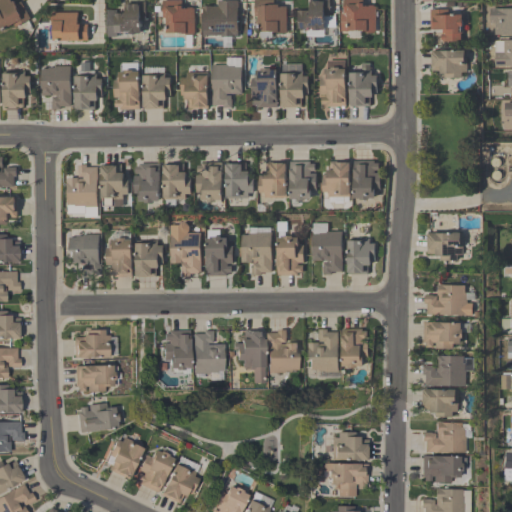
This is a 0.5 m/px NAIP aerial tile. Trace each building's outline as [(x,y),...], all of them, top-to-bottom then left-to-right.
[(0,0),(0,33),(31,21),(22,0),(13,4),(11,0),(0,0)] [(288,33),(288,8),(277,8),(276,0),(255,0),(256,33),(288,33)] [(365,0),(342,0),(342,36),(377,36),(377,8),(366,8),(365,0)] [(184,1),(164,1),(164,35),(195,35),(195,10),(184,10),(184,1)] [(240,38),(240,1),(212,1),(212,8),(203,8),(203,38),(223,38),(223,47),(231,47),(231,38),(240,38)] [(309,2),(309,11),(297,12),(298,32),(329,31),(328,2),(309,2)] [(146,4),(126,4),(126,13),(108,13),(108,37),(146,37),(146,4)] [(511,8),(491,9),(491,37),(511,36),(511,8)] [(442,43),(462,43),(462,10),(431,10),(431,32),(442,32),(442,43)] [(89,24),(79,24),(79,13),(52,13),(52,41),(89,41),(89,24)] [(511,41),(494,41),(494,68),(511,67),(511,41)] [(467,50),(431,50),(431,70),(440,70),(440,79),(467,79),(467,50)] [(233,108),(233,97),(244,97),(244,59),(223,59),(223,67),(212,67),(212,108),(233,108)] [(377,107),(377,72),(347,72),(347,62),(329,62),(329,70),(320,70),(320,107),(377,107)] [(42,67),(42,99),(52,99),(52,110),(72,110),(72,67),(42,67)] [(173,99),(173,76),(162,76),(162,69),(143,69),(143,110),(163,110),(163,99),(173,99)] [(278,108),(278,69),(259,69),(259,79),(251,79),(251,108),(278,108)] [(141,71),(115,71),(115,110),(141,110),(141,71)] [(308,99),(308,71),(281,71),(281,108),(300,108),(300,99),(308,99)] [(3,108),(23,108),(23,99),(31,99),(31,72),(3,72),(3,108)] [(75,110),(97,110),(97,101),(103,101),(103,72),(85,72),(75,72),(75,110)] [(182,99),(190,99),(190,109),(209,109),(209,74),(182,74),(182,99)] [(0,157),(0,188),(17,188),(17,167),(6,167),(6,158),(0,157)] [(379,162),(355,162),(355,200),(379,200),(379,162)] [(162,163),(135,163),(135,195),(141,195),(141,204),(162,204),(162,163)] [(198,163),(198,202),(223,202),(223,163),(198,163)] [(316,200),(316,163),(291,163),(291,200),(316,200)] [(352,163),(331,163),(331,171),(324,171),(324,199),(352,199),(352,163)] [(255,199),(255,173),(245,173),(245,164),(226,164),(226,199),(255,199)] [(287,164),(267,164),(267,174),(260,174),(260,198),(287,198),(287,164)] [(69,176),(68,206),(80,207),(80,214),(99,214),(99,165),(79,165),(79,176),(69,176)] [(130,175),(120,175),(120,165),(102,165),(102,206),(121,206),(121,198),(130,198),(130,175)] [(182,165),(165,165),(165,202),(193,202),(193,174),(182,174),(182,165)] [(17,198),(0,197),(0,224),(9,225),(9,217),(17,217),(17,198)] [(171,266),(182,266),(182,277),(202,276),(201,234),(191,234),(190,224),(170,224),(171,266)] [(323,275),(344,275),(344,233),(330,233),(330,224),(312,224),(312,263),(323,263),(323,275)] [(253,276),(273,276),(273,229),(250,229),(250,237),(242,237),(242,266),(253,266),(253,276)] [(462,233),(428,233),(428,253),(438,253),(438,261),(462,261),(462,233)] [(9,236),(0,235),(0,263),(19,264),(19,244),(9,244),(9,236)] [(69,235),(69,266),(80,266),(80,277),(100,277),(100,235),(69,235)] [(207,277),(234,277),(234,237),(206,238),(207,277)] [(303,237),(278,237),(278,277),(303,277),(303,237)] [(107,278),(133,278),(133,240),(107,240),(107,278)] [(348,240),(348,275),(366,275),(366,265),(376,265),(376,240),(348,240)] [(157,278),(157,269),(165,269),(165,242),(136,242),(136,278),(157,278)] [(0,302),(6,303),(6,292),(17,292),(17,272),(0,271),(0,302)] [(425,317),(467,317),(467,286),(436,286),(436,296),(425,295),(425,317)] [(511,319),(502,319),(502,334),(511,333),(511,300),(511,319)] [(0,340),(19,340),(19,314),(0,314),(0,340)] [(462,323),(423,323),(423,350),(462,350),(462,323)] [(190,332),(163,332),(163,370),(190,370),(190,332)] [(214,332),(193,332),(193,374),(225,374),(225,343),(214,343),(214,332)] [(365,369),(365,332),(340,332),(318,332),(318,344),(308,344),(308,374),(340,374),(340,369),(365,369)] [(298,345),(288,345),(288,333),(242,334),(242,343),(236,343),(237,371),(267,371),(267,374),(299,374),(298,345)] [(116,339),(108,339),(108,334),(75,334),(75,359),(116,359),(116,339)] [(0,379),(8,379),(7,369),(19,369),(19,349),(0,349),(0,379)] [(423,388),(467,388),(467,358),(437,358),(437,368),(423,368),(423,388)] [(75,367),(75,392),(113,392),(113,367),(75,367)] [(0,413),(20,413),(20,396),(11,396),(11,386),(0,385),(0,413)] [(459,418),(459,392),(423,392),(423,418),(459,418)] [(76,407),(79,433),(118,430),(115,403),(76,407)] [(0,422),(0,453),(11,453),(11,442),(22,442),(22,423),(0,422)] [(467,425),(434,425),(434,434),(422,434),(422,455),(467,454),(467,425)] [(147,443),(122,431),(108,460),(113,463),(109,471),(128,481),(147,443)] [(366,442),(357,442),(357,433),(335,433),(335,442),(325,442),(325,461),(366,461),(366,442)] [(133,485),(185,506),(201,467),(176,457),(175,458),(149,447),(133,485)] [(511,454),(504,454),(502,484),(511,484),(511,454)] [(460,484),(460,458),(420,458),(420,484),(460,484)] [(15,464),(7,468),(3,460),(0,462),(0,493),(24,482),(15,464)] [(356,498),(356,488),(367,488),(366,464),(328,464),(328,499),(356,498)] [(211,511),(240,511),(248,495),(225,484),(211,511)] [(0,511),(25,511),(23,507),(34,502),(26,485),(0,496),(0,511)] [(468,511),(468,491),(432,491),(432,501),(420,501),(419,511),(468,511)] [(272,511),(276,502),(253,492),(243,511),(272,511)]
